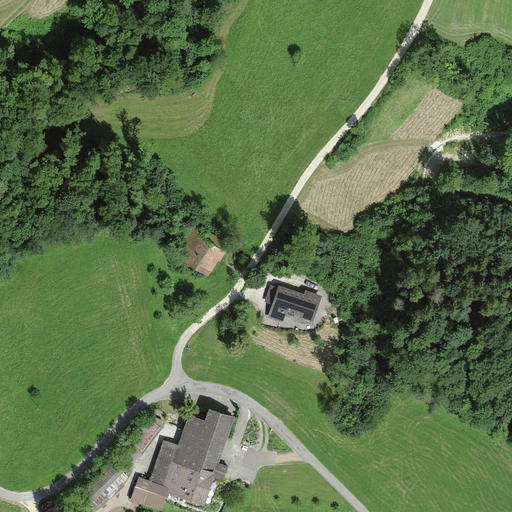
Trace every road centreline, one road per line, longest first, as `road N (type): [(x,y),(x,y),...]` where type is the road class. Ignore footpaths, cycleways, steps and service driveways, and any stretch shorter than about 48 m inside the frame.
road 1 (track): [(178,389),(183,337),(231,299),(310,165),(408,40),(425,0)]
road 2 (unclassified): [(0,492),(28,498),(50,490),(142,401),(192,386),(233,395),(268,418),(361,511)]
road 3 (track): [(511,168),(431,165),(432,176),(453,189),(511,203)]
